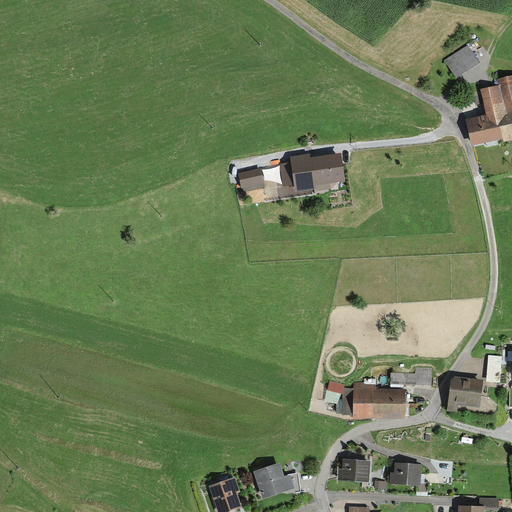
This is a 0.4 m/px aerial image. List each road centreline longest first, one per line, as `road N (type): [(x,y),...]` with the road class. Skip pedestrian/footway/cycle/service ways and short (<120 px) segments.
road 1 (residential): [(430,413),(478,330),(492,280),(465,143),(438,106),(265,0)]
road 2 (residential): [(324,511),(326,464),(341,442),(360,428),(430,413)]
